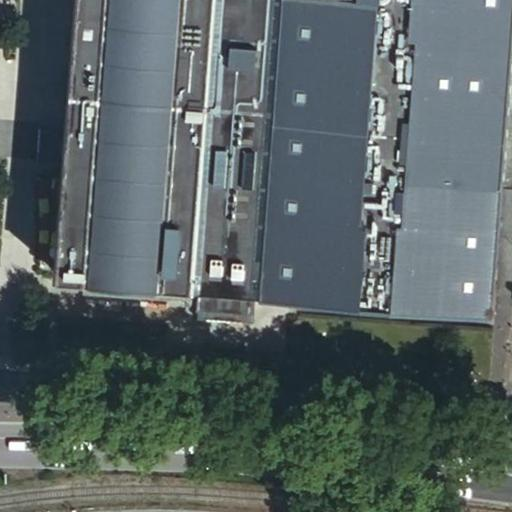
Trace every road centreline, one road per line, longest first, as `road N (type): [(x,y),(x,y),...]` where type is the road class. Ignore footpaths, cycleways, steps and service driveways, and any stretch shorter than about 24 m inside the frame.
road 1 (primary): [(116,432),(511,482)]
road 2 (primary): [(116,432),(0,396)]
